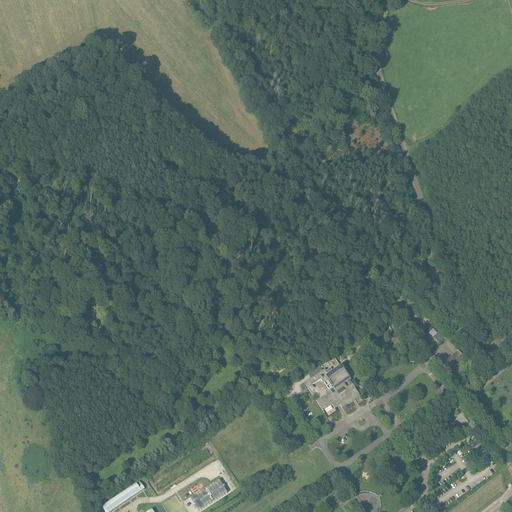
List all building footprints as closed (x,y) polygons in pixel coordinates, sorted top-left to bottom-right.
[(429,334),(433,329),(428,324),(423,328),(429,334)] [(433,338),(439,332),(436,329),(429,335),(433,338)] [(443,365),(447,369),(462,355),(458,351),(443,365)] [(304,384),(300,387),(303,392),(308,389),(313,397),(316,395),(319,399),(316,401),(323,411),(332,405),(335,409),(337,408),(340,406),(342,408),(352,401),(350,399),(358,393),(356,390),(349,380),(351,380),(341,366),(340,367),(338,364),(337,362),(334,358),(319,368),(320,368),(312,374),(314,377),(311,379),(304,384)] [(187,500),(194,511),(196,511),(236,487),(227,474),(187,500)] [(104,511),(109,511),(143,490),(138,483),(102,508),(104,511)]
